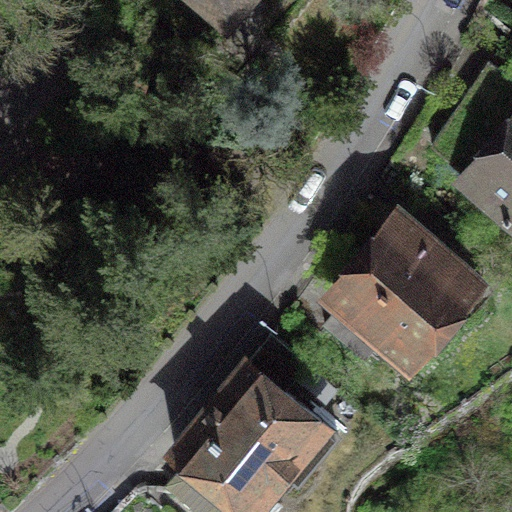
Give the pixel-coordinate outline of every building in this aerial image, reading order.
[(214,0),(227,11),(242,8),(249,0),(214,0)] [(429,141),(511,211),(511,79),(487,58),(429,141)] [(396,214),(332,288),(342,297),(383,332),(407,352),(440,313),(450,322),(481,286),(396,214)] [(383,332),(342,297),(322,320),(363,355),(383,332)] [(168,485),(200,511),(226,511),(236,500),(247,508),(290,457),(306,470),(338,432),(283,386),(305,360),(269,330),(172,445),(189,460),(168,485)]
